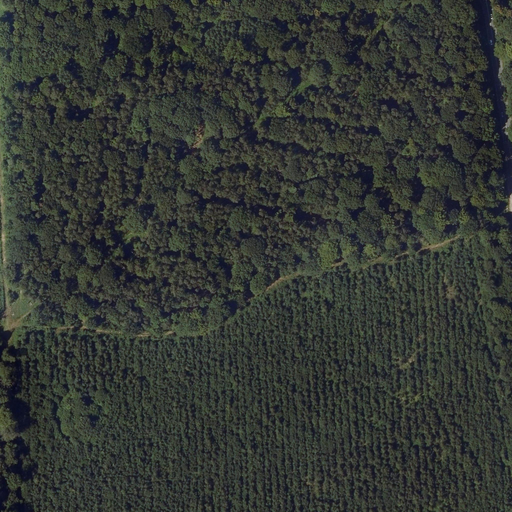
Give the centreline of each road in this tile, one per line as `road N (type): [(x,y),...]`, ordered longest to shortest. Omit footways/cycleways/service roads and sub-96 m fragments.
road 1 (track): [(14,322),(153,332),(204,321),(288,267),(384,254),(465,228),(511,194)]
road 2 (track): [(14,322),(21,511)]
road 3 (primary): [(511,162),(487,7)]
